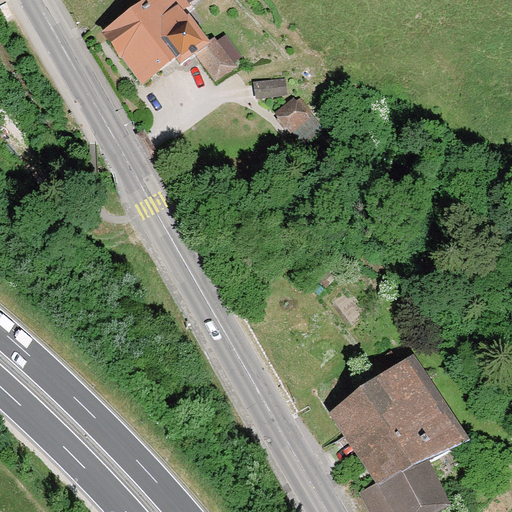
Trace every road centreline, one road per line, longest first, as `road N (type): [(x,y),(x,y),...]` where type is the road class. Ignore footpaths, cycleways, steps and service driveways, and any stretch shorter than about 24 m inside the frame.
road 1 (secondary): [(325,511),(34,0)]
road 2 (motorway): [(179,511),(115,438),(0,330)]
road 3 (motorway): [(0,386),(125,511)]
